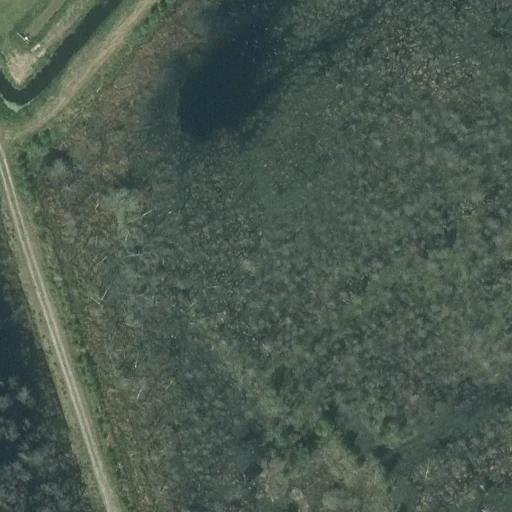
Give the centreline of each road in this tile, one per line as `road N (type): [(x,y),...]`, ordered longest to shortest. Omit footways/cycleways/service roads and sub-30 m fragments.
road 1 (track): [(0,160),(104,511)]
road 2 (track): [(149,0),(49,116),(0,140)]
